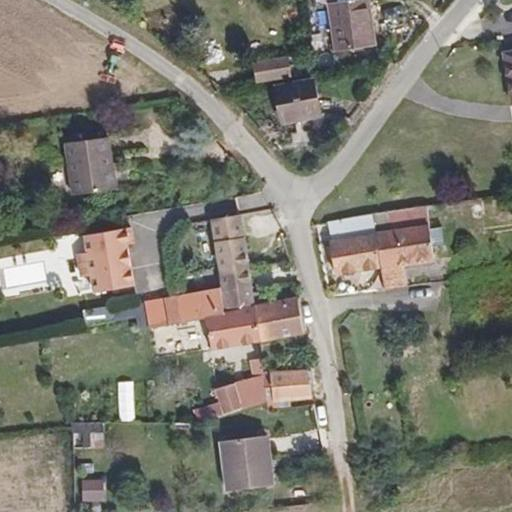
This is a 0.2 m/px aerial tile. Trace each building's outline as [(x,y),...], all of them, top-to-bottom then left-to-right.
[(349,0),(293,0),(296,14),(310,12),(316,58),(359,52),(349,0)] [(511,59),(482,64),(488,112),(511,108),(511,59)] [(237,73),(240,91),(276,86),(272,68),(237,73)] [(294,92),(257,101),(263,133),(299,125),(294,92)] [(8,135),(0,135),(0,150),(11,149),(8,135)] [(292,139),(272,144),(273,157),(294,154),(292,139)] [(100,157),(56,166),(65,216),(107,209),(100,157)] [(371,268),(374,290),(393,287),(390,263),(427,257),(426,245),(424,235),(419,212),(383,218),(386,237),(366,240),(371,268)] [(383,218),(363,221),(366,240),(386,237),(383,218)] [(363,221),(318,229),(321,249),(318,249),(323,276),(371,268),(366,240),(363,221)] [(203,252),(235,248),(231,223),(198,227),(201,243),(203,252)] [(191,243),(201,243),(198,227),(189,228),(191,243)] [(424,235),(426,245),(437,243),(435,232),(424,235)] [(115,234),(69,242),(71,259),(68,259),(71,283),(75,282),(78,299),(118,292),(111,252),(118,251),(115,234)] [(244,314),(243,303),(235,248),(203,252),(214,319),(234,316),(244,314)] [(151,334),(197,326),(210,325),(210,320),(207,302),(139,313),(141,328),(150,327),(151,334)] [(250,350),(300,341),(292,310),(245,320),(250,350)] [(203,358),(250,350),(245,320),(235,321),(210,325),(197,326),(203,358)] [(267,408),(305,400),(301,374),(262,380),(267,408)] [(256,381),(261,409),(267,408),(262,380),(256,381)] [(215,417),(261,409),(256,381),(210,390),(215,417)] [(264,488),(258,436),(212,441),(217,492),(264,488)] [(84,498),(103,499),(104,480),(85,479),(84,498)]
